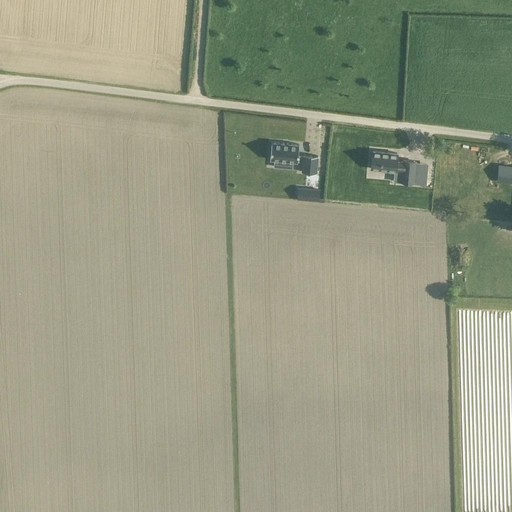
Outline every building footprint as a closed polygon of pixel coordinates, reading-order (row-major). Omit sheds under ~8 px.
[(284,161),(293,161),(298,162),(298,161),(303,161),(302,172),(317,173),(318,156),(304,155),(304,156),(298,156),(299,145),(272,142),(270,159),(275,160),(274,166),(283,167),(284,161)] [(372,151),(370,168),(394,171),(402,172),(401,182),(413,183),(415,161),(403,160),(403,162),(396,161),(397,153),(372,151)] [(497,181),(511,182),(511,166),(499,165),(497,181)] [(306,188),(305,198),(318,199),(319,189),(306,188)] [(397,198),(398,191),(376,188),(374,202),(402,206),(403,199),(397,198)]
